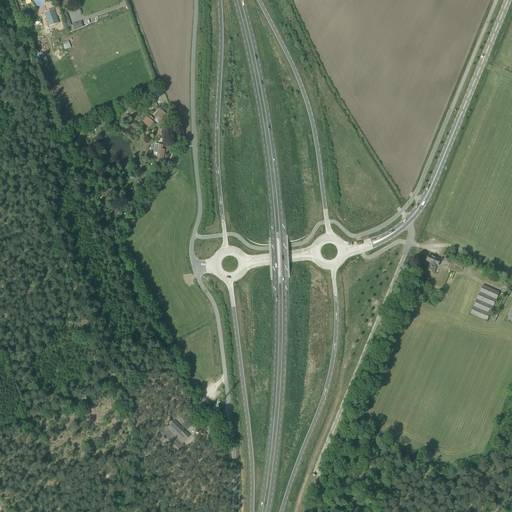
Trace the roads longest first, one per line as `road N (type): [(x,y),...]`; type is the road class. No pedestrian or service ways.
road 1 (primary): [(266,511),(282,367),(281,238),(267,113),(241,0)]
road 2 (primary): [(234,0),(262,128),(277,277),(260,511)]
road 3 (unclassified): [(195,0),(200,207),(193,265)]
road 4 (primary): [(281,511),(331,363),(333,265)]
road 5 (primary): [(330,238),(305,99),(258,0)]
road 6 (primary): [(219,0),(216,142),(225,250)]
road 7 (primary): [(406,222),(429,189),(507,0)]
road 8 (track): [(62,145),(172,362)]
road 9 (primary): [(229,279),(251,511)]
road 10 (unclassified): [(195,272),(216,311),(232,436)]
road 11 (track): [(12,0),(62,145)]
